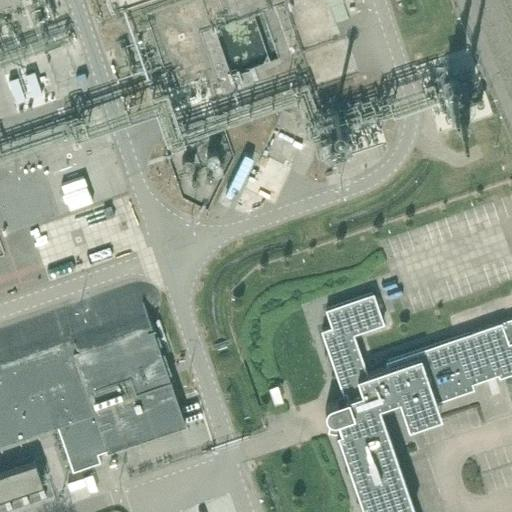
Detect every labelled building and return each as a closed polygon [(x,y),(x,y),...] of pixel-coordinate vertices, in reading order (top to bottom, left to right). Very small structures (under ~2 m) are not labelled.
[(342,0),(344,17),(358,16),(356,0),(342,0)] [(335,135),(348,130),(343,117),(329,122),(335,135)] [(259,148),(244,189),(257,194),(273,154),(259,148)] [(219,153),(217,150),(214,150),(211,150),(209,153),(208,156),(209,159),(211,161),(214,162),(217,161),(219,159),(220,156),(219,153)] [(57,273),(147,250),(136,206),(126,208),(124,199),(107,203),(94,151),(57,161),(71,218),(45,225),(57,273)] [(187,168),(188,168),(190,168),(191,167),(192,166),(193,165),(193,164),(193,163),(193,162),(192,161),(192,160),(190,159),(188,158),(186,159),(185,159),(184,160),(184,161),(183,162),(183,163),(183,164),(183,165),(184,166),(185,167),(186,168),(187,168)] [(355,335),(384,324),(374,294),(326,311),(331,328),(321,331),(343,394),(347,392),(350,399),(331,406),(327,408),(325,412),(324,416),(326,420),(329,423),(333,424),(338,423),(341,432),(337,434),(364,511),(415,511),(379,408),(401,400),(406,414),(474,390),(472,384),(503,373),(505,377),(511,374),(511,318),(503,321),(504,323),(387,363),(389,368),(369,375),(355,335)] [(185,423),(166,367),(151,323),(77,348),(74,339),(0,363),(0,444),(57,425),(73,471),(102,461),(98,452),(185,423)] [(283,425),(300,420),(297,411),(281,415),(283,425)] [(36,460),(0,472),(0,497),(44,483),(36,460)]
